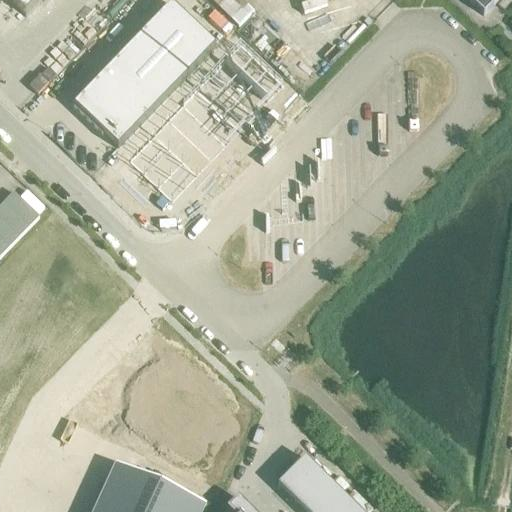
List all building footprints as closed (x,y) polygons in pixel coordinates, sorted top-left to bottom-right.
[(8,0),(27,17),(43,0),(8,0)] [(465,0),(483,18),(500,0),(465,0)] [(169,8),(73,109),(117,151),(213,49),(169,8)] [(277,98),(237,59),(138,160),(136,158),(129,166),(170,208),(277,98)] [(13,196),(3,207),(29,232),(39,221),(13,196)] [(3,207),(0,209),(0,223),(19,242),(29,232),(3,207)] [(0,223),(0,242),(9,252),(19,242),(0,223)] [(0,242),(0,261),(9,252),(0,242)] [(305,462),(277,490),(295,507),(322,479),(305,462)] [(115,470),(95,511),(202,511),(203,511),(115,470)] [(322,479),(295,507),(300,511),(323,511),(339,496),(322,479)] [(355,511),(339,496),(323,511),(355,511)] [(248,511),(238,501),(226,511),(248,511)]
